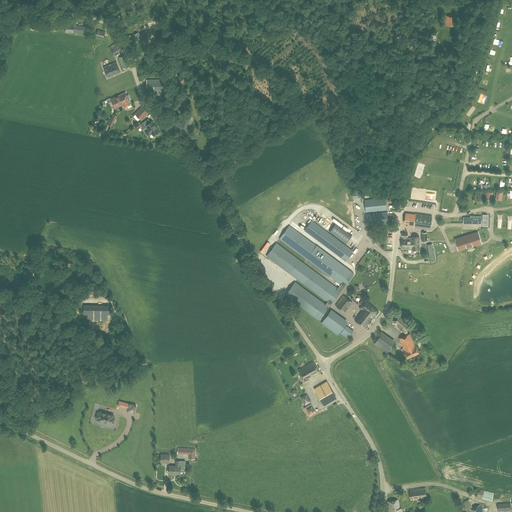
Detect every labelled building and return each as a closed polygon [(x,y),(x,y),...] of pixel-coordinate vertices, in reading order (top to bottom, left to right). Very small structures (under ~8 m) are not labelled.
[(457,26),(457,17),(443,14),(442,24),(457,26)] [(86,31),(86,29),(84,29),(84,24),(78,23),(73,23),(66,23),(65,33),(84,33),(84,31),(86,31)] [(146,38),(141,30),(137,32),(137,31),(133,33),(133,34),(129,37),(134,44),(138,42),(139,44),(143,42),(142,40),(146,38)] [(114,55),(122,49),(117,41),(108,47),(114,55)] [(124,68),(130,66),(125,55),(119,57),(124,68)] [(116,62),(103,67),(105,71),(106,74),(108,78),(120,72),(116,62)] [(147,77),(147,79),(147,88),(154,88),(154,92),(168,92),(168,77),(147,77)] [(118,83),(115,84),(114,80),(107,83),(110,91),(119,88),(118,83)] [(128,95),(127,95),(126,92),(121,94),(118,95),(122,105),(124,105),(124,107),(125,107),(125,109),(128,108),(128,105),(130,104),(129,101),(130,100),(130,99),(128,95)] [(479,102),(484,104),(487,95),(482,93),(479,102)] [(118,95),(110,99),(115,108),(122,105),(118,95)] [(142,120),(148,113),(142,106),(134,113),(142,120)] [(170,124),(173,117),(167,115),(165,122),(170,124)] [(183,136),(191,118),(185,115),(181,123),(177,121),(174,127),(179,129),(177,133),(183,136)] [(152,121),(146,125),(148,128),(145,130),(148,135),(151,132),(154,135),(159,131),(152,121)] [(366,212),(387,210),(386,198),(365,200),(366,212)] [(367,226),(388,224),(387,212),(366,214),(367,226)] [(405,222),(430,226),(432,215),(416,213),(416,214),(406,213),(405,222)] [(352,233),(354,230),(339,218),(337,221),(352,233)] [(345,260),(353,251),(312,220),(305,230),(345,260)] [(329,232),(346,244),(352,235),(336,223),(329,232)] [(344,286),(354,274),(289,225),(279,238),(344,286)] [(482,243),(478,231),(455,239),(458,251),(467,248),(466,246),(472,244),(472,246),(482,243)] [(413,250),(419,249),(419,236),(413,236),(413,238),(407,238),(407,236),(408,236),(408,232),(402,232),(402,236),(403,236),(403,238),(402,238),(402,249),(413,249),(413,250)] [(267,256),(297,278),(331,304),(341,291),(276,243),(267,256)] [(319,320),(329,306),(295,281),(285,295),(319,320)] [(344,312),(352,302),(343,295),(336,305),(344,312)] [(365,328),(374,316),(375,317),(378,312),(363,300),(362,300),(360,303),(360,304),(361,306),(364,308),(355,320),(361,325),(365,328)] [(107,314),(111,314),(111,305),(88,304),(88,305),(84,305),(84,314),(88,314),(88,320),(107,320),(107,314)] [(338,334),(346,323),(329,312),(322,322),(338,334)] [(405,333),(411,325),(398,313),(391,321),(405,333)] [(348,338),(354,331),(346,325),(340,333),(348,338)] [(407,358),(419,353),(416,346),(415,347),(410,334),(399,338),(405,351),(405,352),(407,358)] [(387,352),(393,344),(380,335),(374,343),(387,352)] [(314,361),(305,366),(312,377),(320,372),(314,361)] [(305,366),(299,370),(304,381),(312,377),(305,366)] [(315,388),(318,395),(331,387),(327,381),(315,388)] [(331,387),(318,395),(323,403),(336,396),(331,387)] [(119,401),(118,405),(128,408),(127,411),(134,413),(136,405),(119,401)] [(309,417),(316,412),(311,403),(304,408),(309,417)] [(97,412),(96,418),(98,419),(97,420),(111,424),(111,423),(113,424),(114,418),(113,418),(114,415),(100,411),(99,413),(97,412)] [(170,463),(170,454),(161,453),(160,463),(170,463)] [(169,473),(180,474),(181,474),(181,466),(180,466),(185,466),(185,461),(181,461),(176,460),(176,466),(170,465),(169,473)] [(411,500),(427,498),(425,487),(410,490),(411,500)] [(492,500),(494,492),(478,489),(476,496),(492,500)] [(388,511),(402,511),(401,508),(400,508),(398,499),(387,501),(388,511)] [(467,510),(473,507),(469,499),(463,502),(467,510)] [(498,511),(511,510),(510,503),(498,504),(498,511)]
